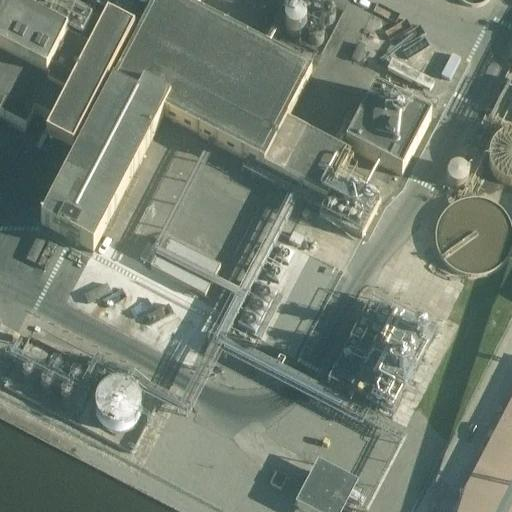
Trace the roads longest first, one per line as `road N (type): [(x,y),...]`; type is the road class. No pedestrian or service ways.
road 1 (unclassified): [(315,359),(511,33)]
road 2 (unclassified): [(0,280),(256,416)]
road 3 (unclassified): [(389,511),(416,459),(414,414),(315,359)]
road 4 (unclassified): [(256,416),(244,452),(246,478),(291,511)]
